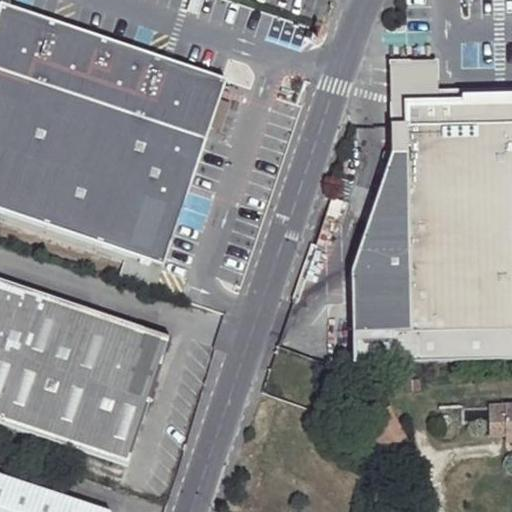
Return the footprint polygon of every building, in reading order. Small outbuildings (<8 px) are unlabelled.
[(230,81),(4,6),(0,19),(0,213),(167,268),(230,81)] [(511,99),(404,103),(409,330),(511,327),(511,99)] [(341,199),(338,209),(354,214),(358,204),(341,199)] [(0,286),(0,428),(128,471),(171,343),(0,286)] [(511,406),(489,407),(490,438),(505,437),(511,437),(511,406)] [(371,416),(386,452),(407,442),(394,410),(381,410),(371,416)] [(108,511),(0,474),(0,511),(108,511)]
